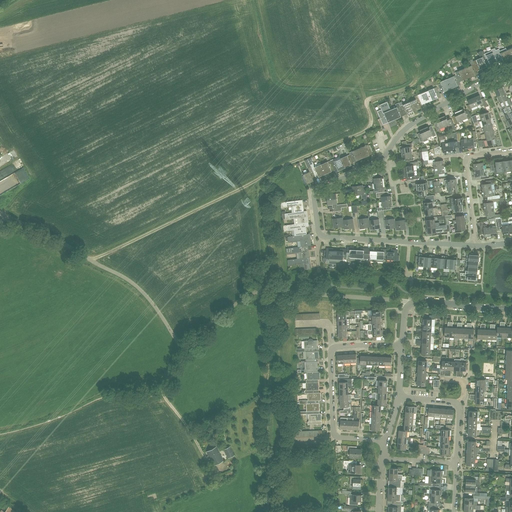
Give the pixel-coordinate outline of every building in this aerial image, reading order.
[(499,51),(500,53),(497,55),(498,57),(501,64),(500,60),(502,58),(504,63),(505,63),(504,62),(507,61),(507,62),(511,60),(511,59),(507,51),(506,49),(499,51)] [(480,51),(480,52),(478,53),(481,57),(482,58),(473,61),(477,69),(479,74),(476,66),(478,65),(480,70),(481,70),(480,69),(486,66),(487,67),(484,60),(486,59),(486,60),(487,60),(483,51),(480,51)] [(486,56),(491,65),(490,64),(497,62),(497,63),(497,62),(495,58),(498,57),(497,55),(496,52),(486,56)] [(477,69),(473,61),(472,59),(468,61),(470,66),(465,68),(469,78),(469,77),(475,74),(476,75),(474,70),(477,69)] [(455,72),(457,75),(459,80),(461,85),(458,77),(461,76),(463,81),(463,80),(469,77),(469,78),(465,68),(455,72)] [(459,80),(457,75),(447,79),(451,89),(451,88),(457,85),(458,86),(456,81),(459,80)] [(438,83),(442,93),(440,88),(443,87),(445,92),(445,91),(451,88),(451,89),(447,79),(438,83)] [(495,91),(497,97),(507,93),(504,87),(503,87),(501,88),(500,85),(496,87),(497,90),(495,91)] [(441,97),(437,87),(427,91),(432,101),(435,99),(435,98),(437,97),(438,98),(436,93),(439,92),(441,97)] [(423,108),(420,100),(423,99),(425,104),(425,103),(431,100),(431,101),(432,101),(427,91),(418,95),(421,103),(423,108)] [(508,99),(505,93),(507,93),(497,97),(500,103),(508,99)] [(421,103),(418,95),(413,97),(415,100),(410,102),(414,112),(413,111),(420,108),(420,109),(418,104),(421,103)] [(474,98),(477,106),(480,105),(481,107),(484,105),(485,107),(488,106),(484,98),(482,99),(480,95),(474,98)] [(471,108),(477,106),(474,98),(468,100),(469,104),(467,106),(469,111),(472,110),(471,108)] [(502,109),(510,105),(508,99),(500,103),(499,103),(499,104),(500,106),(501,107),(501,106),(502,109)] [(405,110),(407,114),(407,113),(413,111),(414,112),(410,102),(400,106),(402,111),(404,116),(402,111),(405,110)] [(402,111),(400,106),(399,103),(395,104),(397,107),(391,110),(395,120),(394,119),(401,116),(401,117),(399,112),(402,111)] [(382,108),(382,109),(378,111),(383,125),(382,121),(387,119),(388,123),(388,122),(388,121),(394,119),(395,120),(391,110),(389,105),(382,108)] [(505,115),(511,111),(511,109),(510,105),(502,109),(505,115)] [(459,111),(463,120),(467,118),(468,119),(471,118),(470,115),(467,116),(464,109),(459,111)] [(458,122),(463,120),(459,111),(454,113),(457,120),(454,122),(456,125),(459,123),(458,122)] [(490,114),(489,115),(488,112),(480,115),(482,121),(490,119),(491,118),(492,118),(491,115),(490,114)] [(455,126),(454,126),(450,117),(447,118),(446,116),(441,118),(445,127),(449,125),(452,131),(456,129),(455,126)] [(440,129),(445,127),(441,118),(436,120),(439,127),(436,128),(437,131),(441,130),(440,129)] [(484,127),(492,125),(490,119),(482,121),(484,127)] [(485,133),(494,131),(492,125),(484,127),(485,133)] [(424,128),(428,138),(433,136),(433,137),(436,136),(435,133),(432,134),(429,126),(424,128)] [(423,140),(428,138),(424,128),(419,131),(422,138),(419,139),(421,142),(424,141),(423,140)] [(467,139),(468,149),(475,148),(474,140),(477,140),(476,131),(473,132),(473,138),(467,139)] [(487,140),(495,137),(494,131),(485,133),(487,140)] [(468,149),(467,139),(461,140),(460,133),(457,134),(458,142),(461,141),(462,150),(468,149)] [(455,142),(449,143),(450,152),(456,151),(456,148),(459,148),(458,142),(457,134),(454,134),(455,142)] [(495,137),(487,140),(489,146),(497,144),(495,137)] [(402,153),(412,152),(411,147),(412,147),(412,143),(407,144),(407,146),(408,146),(408,147),(403,148),(403,146),(400,147),(400,152),(402,152),(402,153)] [(369,156),(370,155),(368,151),(370,150),(372,154),(373,154),(369,145),(359,149),(363,158),(363,157),(369,155),(369,156)] [(363,158),(359,149),(349,153),(350,154),(352,160),(354,164),(352,158),(354,157),(356,161),(357,161),(356,160),(362,157),(363,158)] [(412,157),(412,152),(402,153),(403,159),(410,158),(411,161),(414,160),(414,157),(412,157)] [(351,165),(352,165),(350,161),(352,160),(350,154),(341,158),(345,168),(345,167),(351,164),(351,165)] [(341,158),(335,161),(334,159),(331,161),(333,166),(336,172),(334,168),(336,166),(338,171),(339,171),(338,170),(344,167),(345,168),(341,158)] [(434,168),(444,167),(443,160),(435,161),(435,159),(429,160),(428,160),(428,163),(433,162),(434,168)] [(504,172),(511,171),(509,160),(502,161),(504,172)] [(321,165),(325,174),(326,174),(325,173),(331,171),(332,172),(332,171),(330,167),(333,166),(331,161),(321,165)] [(499,173),(504,172),(502,161),(495,162),(496,168),(494,168),(494,171),(495,174),(499,174),(499,173)] [(321,165),(315,167),(313,162),(310,163),(311,167),(314,174),(317,172),(319,177),(319,176),(325,173),(325,174),(321,165)] [(404,167),(404,172),(414,171),(414,166),(418,165),(417,162),(411,163),(412,166),(404,167)] [(314,174),(311,167),(308,168),(309,172),(303,174),(307,184),(311,182),(314,181),(312,177),(315,176),(317,180),(316,178),(314,174)] [(484,169),(474,170),(475,177),(481,176),(481,179),(487,178),(486,175),(485,175),(484,169)] [(418,175),(415,176),(414,171),(404,172),(404,174),(403,174),(403,178),(412,176),(412,179),(413,179),(419,178),(419,176),(418,175)] [(374,184),(384,182),(383,177),(376,178),(375,175),(372,176),(372,179),(374,179),(374,184)] [(482,191),(492,190),(491,183),(494,183),(494,180),(488,181),(489,184),(481,184),(482,191)] [(374,191),(370,191),(370,194),(374,193),(380,192),(380,190),(378,191),(378,189),(385,188),(384,182),(374,184),(375,189),(374,189),(374,191)] [(366,194),(364,195),(362,185),(352,186),(353,196),(363,195),(364,201),(361,201),(362,205),(368,204),(366,194)] [(426,199),(434,198),(434,195),(427,196),(426,190),(418,191),(419,197),(425,196),(426,199)] [(492,199),(500,198),(500,195),(495,196),(493,196),(492,190),(482,191),(483,197),(487,197),(491,196),(492,199)] [(380,192),(374,193),(376,193),(377,198),(381,197),(382,202),(392,201),(391,196),(383,196),(383,192),(380,192)] [(336,194),(326,195),(328,205),(337,204),(336,194)] [(456,197),(451,198),(452,206),(455,205),(463,204),(462,198),(456,198),(456,197)] [(425,209),(433,208),(432,202),(435,202),(434,198),(426,199),(424,200),(425,209)] [(494,208),(493,202),(504,201),(503,198),(500,198),(492,199),(492,202),(484,203),(484,210),(494,208)] [(304,211),(302,200),(280,202),(281,209),(293,207),(294,213),(304,211)] [(393,206),(392,201),(382,202),(383,207),(378,208),(379,211),(381,211),(384,210),(385,210),(385,207),(392,206),(393,206)] [(494,208),(484,210),(485,216),(494,215),(494,218),(502,217),(502,214),(495,215),(494,208)] [(308,223),(307,211),(304,211),(294,213),(282,214),(283,219),(286,219),(286,220),(298,218),(298,224),(308,223)] [(454,224),(457,223),(465,222),(464,215),(456,216),(457,220),(453,221),(454,224)] [(343,220),(343,217),(332,219),(334,228),(344,227),(343,220)] [(365,228),(370,227),(369,220),(369,218),(358,219),(360,230),(365,229),(365,228)] [(510,234),(508,224),(502,225),(501,218),(498,219),(499,227),(502,227),(503,235),(510,234)] [(344,227),(344,229),(354,228),(353,219),(343,220),(344,227)] [(370,227),(370,230),(380,228),(379,219),(369,220),(370,227)] [(395,221),(395,219),(384,220),(386,229),(396,228),(395,221)] [(435,219),(429,220),(429,219),(425,219),(426,224),(427,224),(427,227),(435,226),(439,226),(439,222),(435,223),(435,219)] [(496,227),(499,227),(498,219),(495,219),(496,226),(490,227),(491,236),(497,236),(496,227)] [(396,228),(396,231),(406,229),(405,220),(395,221),(396,228)] [(491,236),(490,227),(487,227),(487,225),(483,225),(483,222),(480,222),(481,231),(484,230),(485,237),(491,236)] [(308,226),(308,223),(298,224),(283,226),(284,232),(293,231),(294,236),(297,236),(307,234),(306,227),(308,226)] [(436,233),(435,226),(427,227),(428,230),(427,230),(427,235),(432,235),(432,234),(436,233)] [(308,246),(311,246),(310,234),(307,234),(297,236),(294,236),(288,237),(289,243),(300,241),(301,247),(308,246)] [(310,258),(309,250),(311,249),(311,246),(308,246),(301,247),(286,249),(287,255),(299,253),(300,259),(310,258)] [(357,260),(357,250),(354,250),(354,247),(347,247),(347,249),(346,260),(347,260),(347,261),(350,261),(350,260),(357,260)] [(336,261),(337,251),(333,251),(333,249),(327,248),(326,251),(324,250),(324,258),(326,259),(326,262),(329,262),(329,261),(336,261)] [(367,259),(367,248),(361,248),(361,250),(357,250),(357,260),(364,261),(363,262),(367,262),(367,259)] [(377,262),(377,251),(374,251),(374,249),(367,248),(367,259),(370,259),(370,261),(377,262)] [(347,249),(341,249),(340,251),(337,251),(336,261),(343,262),(343,260),(346,260),(347,249)] [(388,252),(388,249),(381,249),(381,251),(377,251),(377,262),(384,262),(384,260),(387,260),(388,252)] [(387,260),(387,262),(394,263),(394,260),(399,260),(399,255),(398,255),(398,250),(391,250),(391,252),(388,252),(387,260)] [(467,258),(466,261),(479,262),(479,257),(479,255),(478,255),(479,254),(470,253),(470,258),(467,258)] [(418,266),(425,267),(425,257),(422,257),(422,254),(419,254),(419,256),(416,256),(415,262),(419,262),(418,266)] [(451,259),(450,269),(456,269),(456,271),(457,272),(459,273),(460,265),(457,265),(457,257),(454,257),(454,259),(451,259)] [(300,259),(288,260),(288,266),(300,265),(301,270),(311,269),(310,258),(300,259)] [(346,313),(338,313),(338,319),(346,319),(346,315),(349,315),(349,311),(346,311),(346,313)] [(317,340),(313,341),(313,340),(312,339),(311,339),(310,339),(309,340),(309,341),(304,341),(304,348),(297,349),(296,350),(296,352),(303,352),(319,351),(317,351),(317,340)] [(305,362),(318,361),(318,359),(319,359),(319,351),(303,352),(306,352),(306,359),(305,359),(306,362),(305,362)] [(360,364),(361,358),(357,358),(356,354),(350,355),(351,363),(357,362),(357,365),(360,365),(360,364)] [(466,371),(467,363),(468,363),(468,360),(461,359),(460,371),(461,372),(461,371),(466,371)] [(304,372),(320,372),(318,372),(318,361),(305,362),(305,369),(304,369),(304,372)] [(306,383),(318,382),(318,380),(320,380),(320,372),(304,372),(304,373),(307,373),(307,380),(306,380),(306,383)] [(340,389),(348,388),(352,388),(352,379),(343,379),(343,382),(340,382),(340,389)] [(305,393),(321,393),(319,393),(318,382),(306,383),(306,390),(305,390),(305,393)] [(306,404),(319,403),(319,401),(321,400),(321,393),(305,393),(305,394),(308,393),(308,401),(307,401),(307,404),(306,404)] [(341,407),(344,407),(344,410),(351,410),(351,407),(349,407),(349,403),(351,403),(351,401),(340,401),(341,407)] [(309,414),(321,414),(320,414),(319,403),(306,404),(307,411),(299,411),(299,415),(309,414)] [(309,414),(309,422),(308,422),(308,425),(322,424),(321,414),(309,414)] [(228,458),(234,455),(230,446),(224,450),(228,458)] [(348,446),(348,450),(351,450),(350,457),(361,458),(361,450),(357,450),(357,447),(348,446)] [(216,447),(206,452),(213,466),(223,461),(216,447)] [(344,461),(344,464),(349,465),(348,472),(360,473),(361,465),(357,465),(357,462),(344,461)] [(234,476),(232,469),(219,475),(218,474),(216,475),(216,474),(214,475),(217,481),(218,481),(219,483),(221,482),(221,481),(234,476)] [(403,475),(398,475),(389,474),(389,480),(394,480),(393,484),(404,485),(404,483),(404,482),(403,482),(402,482),(403,475)] [(350,476),(350,484),(353,484),(353,488),(361,489),(361,485),(363,485),(363,480),(354,479),(354,476),(350,476)] [(441,477),(431,476),(428,476),(429,477),(428,483),(420,483),(420,486),(429,486),(429,483),(432,484),(433,483),(441,483),(442,483),(443,480),(441,480),(441,477)] [(404,487),(404,485),(393,484),(393,488),(389,488),(388,494),(399,494),(400,488),(403,488),(404,487)] [(442,490),(441,490),(437,490),(437,486),(430,486),(429,493),(425,493),(425,496),(429,496),(431,496),(440,496),(440,494),(442,494),(442,490)] [(479,487),(466,486),(466,493),(473,493),(473,494),(477,495),(477,496),(478,496),(480,496),(484,496),(484,493),(477,493),(477,487),(479,487)] [(362,495),(351,494),(349,494),(349,497),(350,497),(350,505),(358,505),(358,501),(362,502),(362,495)] [(401,494),(399,494),(388,494),(388,500),(393,500),(393,504),(400,504),(401,494)] [(440,496),(431,496),(429,496),(428,499),(431,499),(431,502),(429,502),(429,506),(436,506),(436,503),(440,503),(440,498),(440,496)] [(510,501),(509,500),(509,498),(501,497),(501,500),(506,500),(506,507),(511,507),(511,500),(510,501)]
